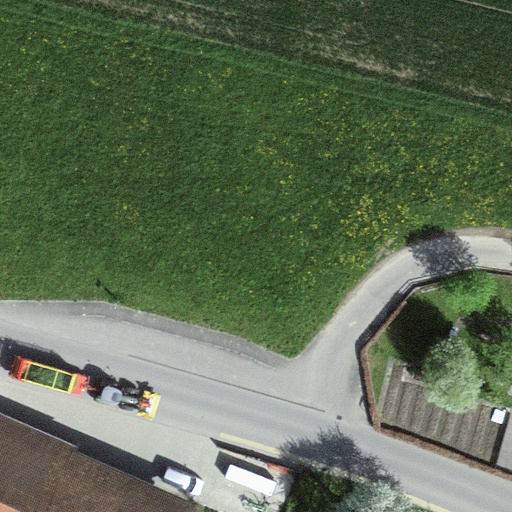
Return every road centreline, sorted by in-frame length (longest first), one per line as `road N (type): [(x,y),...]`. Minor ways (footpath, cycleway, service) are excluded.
road 1 (unclassified): [(0,348),(297,432)]
road 2 (unclassified): [(297,432),(342,344),(379,295),(441,257),(511,254)]
road 3 (residential): [(297,432),(510,511)]
